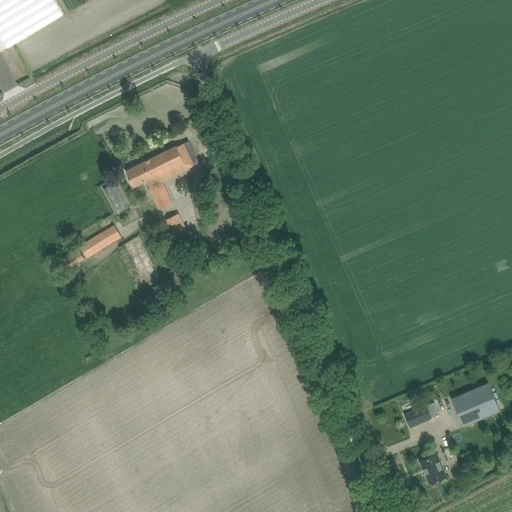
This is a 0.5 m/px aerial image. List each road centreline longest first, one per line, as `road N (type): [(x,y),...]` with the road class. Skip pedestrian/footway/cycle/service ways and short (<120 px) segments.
road 1 (track): [(345,412),(243,177)]
road 2 (primary): [(0,134),(188,39)]
road 3 (unclassified): [(184,18),(0,110)]
road 4 (unclassified): [(193,56),(322,0)]
road 5 (unclassified): [(243,177),(193,56)]
